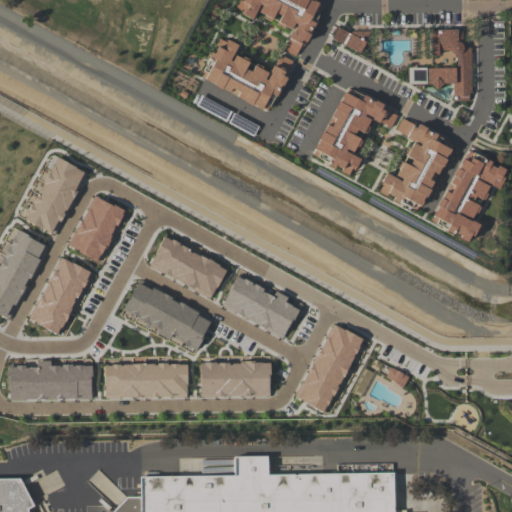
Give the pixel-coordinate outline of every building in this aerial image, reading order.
[(300,45),(295,56),(282,49),(289,37),(287,35),(291,27),(284,23),(283,25),(276,21),(280,13),(274,10),(270,18),(263,14),(264,12),(256,8),(251,18),(239,12),(240,9),(235,7),(238,0),(316,0),(318,1),(316,4),(321,7),(314,20),(315,21),(302,46),(300,45)] [(337,26),(349,32),(350,31),(369,30),(359,52),(331,37),(337,26)] [(407,67),(426,67),(426,68),(456,67),(455,53),(454,53),(453,53),(452,52),(451,52),(450,51),(450,50),(438,51),(438,54),(428,54),(427,29),(457,28),(457,31),(462,31),(462,43),(462,44),(462,45),(463,46),(463,47),(470,47),(471,92),(468,92),(468,100),(453,100),(453,83),(442,83),(437,89),(430,83),(407,83),(407,67)] [(232,52),(241,56),(242,54),(249,58),(244,66),(250,69),(254,61),(262,65),(261,67),(268,70),(272,63),(275,64),(280,54),(292,61),(286,72),(288,73),(282,84),(281,84),(275,95),(274,94),(266,111),(261,108),(260,109),(255,106),(256,104),(251,102),(250,104),(242,99),(243,98),(220,87),(220,88),(212,84),(213,82),(209,79),(209,80),(203,78),(204,76),(200,74),(208,58),(206,57),(210,49),(213,51),(221,34),(237,42),(232,52)] [(312,155),(315,149),(312,147),(315,142),(316,143),(319,138),(317,137),(321,128),(323,129),(334,108),(333,107),(337,99),(339,100),(341,96),(340,95),(345,86),(362,95),(363,93),(367,95),(367,96),(373,100),(375,98),(382,102),(381,104),(387,107),(386,109),(397,115),(390,127),(370,117),(367,124),(368,125),(365,132),(358,128),(354,134),(361,138),(358,145),(355,144),(351,152),(359,156),(355,165),(356,166),(354,170),(351,169),(348,174),(340,170),(342,166),(335,163),(333,167),(327,164),(327,163),(312,155)] [(231,111),(225,121),(194,105),(200,95),(231,111)] [(258,126),(252,136),(227,123),(232,112),(258,126)] [(379,190),(382,185),(378,183),(385,170),(394,175),(399,166),(397,165),(400,158),(409,163),(412,156),(404,152),(407,145),(409,147),(413,140),(405,136),(405,135),(395,130),(401,117),(415,125),(417,121),(426,126),(426,127),(430,130),(431,129),(437,132),(436,135),(451,143),(449,147),(451,148),(448,153),(446,153),(444,158),(445,158),(441,167),(440,166),(428,189),(429,189),(426,195),(424,194),(422,199),(423,200),(420,205),(418,204),(416,209),(399,200),(399,201),(392,198),(393,196),(387,193),(386,196),(378,191),(378,190),(379,190)] [(431,221),(434,215),(431,214),(434,208),(435,208),(437,204),(436,204),(440,195),(441,196),(453,174),(452,173),(456,165),(458,166),(460,162),(459,161),(462,156),(463,157),(465,153),(467,154),(469,150),(485,158),(486,158),(492,161),(490,164),(497,167),(498,165),(505,168),(502,175),(504,176),(501,181),(503,182),(500,188),(499,187),(498,188),(490,184),(485,193),(487,193),(483,200),(475,195),(472,201),(480,205),(476,212),(475,211),(471,218),(479,223),(473,234),(470,233),(467,240),(459,235),(460,233),(453,230),(452,232),(444,228),(431,221)] [(86,174),(58,157),(22,219),(50,235),(86,174)] [(123,211),(91,195),(66,246),(97,261),(123,211)] [(43,243),(15,231),(9,245),(7,244),(0,259),(0,314),(10,319),(43,243)] [(212,295),(224,265),(160,239),(147,269),(212,295)] [(88,272),(58,257),(27,319),(57,334),(88,272)] [(219,308),(283,336),(296,308),(283,302),(286,297),(234,274),(219,308)] [(196,348),(210,316),(135,283),(121,313),(170,334),(169,336),(196,348)] [(295,399),(325,412),(359,337),(329,323),(295,399)] [(89,364),(48,365),(48,360),(34,361),(34,366),(7,366),(7,400),(90,399),(89,364)] [(268,396),(268,362),(198,362),(198,397),(268,396)] [(185,363),(102,364),(102,397),(185,396),(185,363)] [(383,378),(402,386),(406,375),(388,367),(383,378)] [(140,499),(140,511),(395,511),(395,477),(268,479),(268,460),(238,461),(238,479),(140,480),(140,499)] [(29,511),(37,509),(27,492),(21,481),(0,481),(0,511),(29,511)] [(140,511),(140,499),(129,500),(121,510),(119,511),(140,511)]
